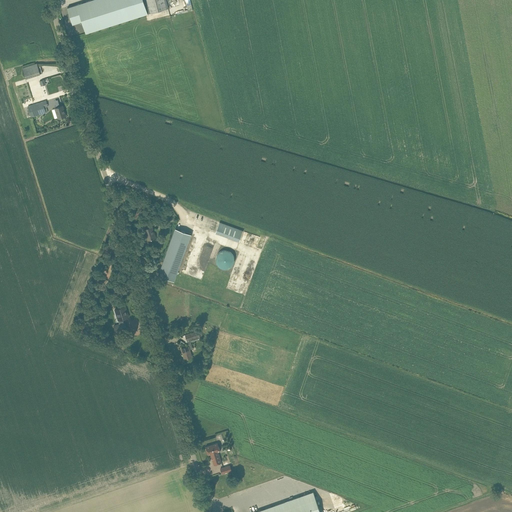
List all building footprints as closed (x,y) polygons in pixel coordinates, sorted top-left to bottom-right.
[(86,33),(148,14),(144,0),(91,0),(67,8),(73,24),(82,21),(86,33)] [(144,0),(148,14),(168,8),(166,0),(144,0)] [(26,79),(41,74),(37,63),(22,68),(26,79)] [(46,100),(31,105),(34,116),(46,112),(45,107),(48,106),(46,100)] [(63,105),(60,106),(55,108),(58,118),(66,116),(63,105)] [(239,241),(243,230),(219,222),(215,233),(239,241)] [(144,229),(148,240),(156,237),(153,226),(144,229)] [(158,275),(174,281),(191,234),(175,228),(158,275)] [(225,250),(224,250),(223,250),(222,251),(221,251),(220,252),(219,252),(218,253),(218,254),(217,254),(217,255),(217,256),(216,256),(216,257),(216,258),(216,259),(216,260),(216,261),(216,262),(217,263),(217,264),(217,265),(218,265),(219,266),(219,267),(220,267),(221,268),(222,268),(223,268),(224,269),(225,269),(226,269),(227,268),(228,268),(229,268),(230,267),(231,266),(232,266),(232,265),(233,265),(233,264),(233,263),(234,263),(234,262),(234,261),(234,260),(234,259),(234,258),(234,257),(234,256),(233,255),(233,254),(232,253),(231,253),(231,252),(230,252),(229,251),(228,251),(227,250),(226,250),(225,250)] [(106,279),(111,280),(116,265),(111,264),(106,279)] [(125,306),(124,306),(115,309),(120,324),(114,326),(116,332),(127,329),(125,322),(124,323),(122,319),(129,317),(125,306)] [(183,355),(185,359),(192,357),(190,350),(193,349),(191,342),(201,339),(200,338),(198,331),(185,335),(187,342),(187,341),(188,346),(181,349),(182,349),(184,355),(183,355)] [(218,452),(220,451),(218,443),(206,446),(208,455),(210,454),(214,465),(221,463),(218,452)] [(254,511),(320,511),(313,491),(254,511)]
